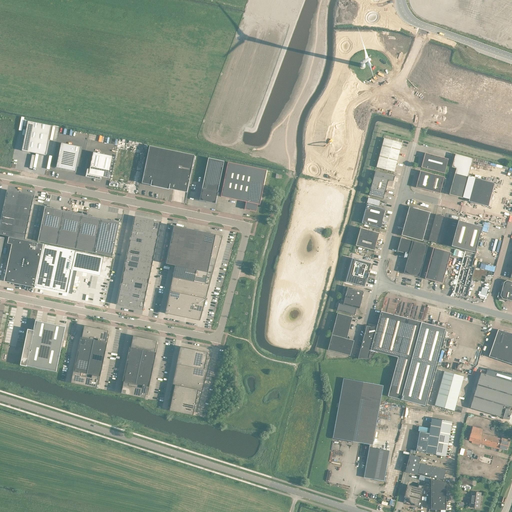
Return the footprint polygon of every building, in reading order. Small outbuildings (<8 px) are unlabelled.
[(413,121),(416,109),(390,102),(387,114),(413,121)] [(22,150),(46,155),(52,125),(28,121),(22,150)] [(376,167),(384,169),(394,172),(402,142),(384,138),(376,167)] [(56,167),(76,171),(81,147),(61,143),(56,167)] [(163,187),(169,189),(170,184),(174,185),(177,171),(191,174),(195,155),(150,146),(143,178),(164,183),(163,187)] [(89,174),(108,178),(113,156),(93,152),(89,174)] [(425,152),(421,167),(444,173),(448,159),(425,152)] [(455,154),(453,164),(452,167),(456,168),(457,167),(470,170),(473,158),(455,154)] [(205,176),(200,197),(216,201),(224,161),(198,156),(194,174),(205,176)] [(228,162),(221,196),(246,202),(245,209),(256,211),(258,204),(260,204),(267,170),(228,162)] [(456,168),(455,172),(468,176),(470,170),(457,167),(456,168)] [(420,170),(416,187),(440,193),(444,177),(420,170)] [(374,176),(388,179),(393,181),(395,176),(375,171),(374,176)] [(468,176),(455,172),(453,181),(459,183),(466,184),(468,176)] [(387,185),(388,179),(374,176),(372,181),(387,185)] [(475,178),(468,201),(488,206),(494,183),(475,178)] [(383,198),(387,185),(372,181),(369,195),(383,198)] [(453,181),(452,184),(450,189),(457,191),(459,183),(453,181)] [(459,183),(457,191),(456,196),(462,198),(466,184),(459,183)] [(0,234),(25,239),(34,195),(7,190),(0,223),(0,234)] [(367,204),(362,223),(380,228),(385,209),(367,204)] [(119,222),(114,221),(111,220),(110,220),(91,216),(90,216),(87,215),(77,213),(74,212),(73,212),(54,208),(53,208),(50,207),(45,206),(45,207),(45,208),(38,241),(112,256),(119,222)] [(408,211),(408,212),(418,215),(420,209),(414,208),(409,207),(408,211)] [(430,212),(420,209),(418,215),(428,218),(430,212)] [(416,221),(418,215),(408,212),(406,218),(416,221)] [(428,218),(418,215),(416,221),(427,224),(428,218)] [(134,216),(116,304),(143,310),(161,222),(134,216)] [(415,226),(416,221),(406,218),(404,223),(415,226)] [(458,220),(451,246),(475,252),(482,227),(458,220)] [(427,224),(416,221),(415,226),(425,229),(427,224)] [(413,232),(415,226),(404,223),(403,229),(413,232)] [(165,313),(179,316),(190,318),(200,320),(201,318),(201,317),(200,313),(202,313),(202,314),(203,311),(202,311),(202,310),(202,307),(203,307),(204,307),(204,304),(204,303),(204,300),(205,300),(206,297),(206,296),(206,293),(207,293),(208,290),(208,289),(208,286),(209,286),(210,283),(210,282),(210,280),(211,279),(211,280),(212,275),(213,272),(213,270),(213,268),(214,268),(215,265),(215,263),(214,261),(216,261),(217,258),(216,258),(216,256),(216,254),(217,254),(218,254),(218,251),(218,249),(218,247),(219,247),(220,244),(220,240),(221,240),(221,241),(223,236),(211,233),(210,237),(198,234),(180,231),(181,227),(174,226),(166,263),(175,265),(173,277),(172,279),(173,279),(172,282),(172,283),(171,283),(171,285),(171,286),(172,286),(171,289),(170,289),(169,292),(170,292),(171,293),(169,296),(168,296),(168,299),(169,300),(168,303),(167,303),(166,306),(167,306),(168,307),(166,310),(165,313)] [(425,229),(415,226),(413,232),(424,235),(425,229)] [(358,236),(377,241),(379,233),(360,228),(358,236)] [(412,238),(413,232),(403,229),(401,235),(412,238)] [(424,235),(413,232),(412,238),(422,241),(424,235)] [(12,244),(5,275),(17,277),(16,282),(35,286),(43,244),(31,241),(9,236),(7,243),(12,244)] [(374,250),(377,241),(358,236),(356,245),(374,250)] [(397,251),(409,254),(404,272),(419,277),(428,245),(412,240),(401,237),(397,251)] [(433,247),(425,278),(434,281),(442,250),(433,247)] [(442,283),(451,252),(442,250),(434,281),(442,283)] [(352,258),(349,270),(367,275),(371,263),(352,258)] [(364,286),(367,275),(349,270),(346,281),(364,286)] [(507,299),(511,300),(511,281),(507,280),(504,282),(502,290),(499,292),(497,297),(499,300),(504,301),(507,299)] [(340,303),(339,303),(337,310),(354,315),(356,308),(359,308),(362,300),(364,291),(344,286),(342,295),(340,303)] [(421,321),(421,322),(421,321),(407,318),(407,317),(407,318),(381,311),(381,310),(376,329),(375,329),(374,326),(364,328),(365,331),(362,344),(358,359),(368,358),(370,350),(398,357),(388,396),(401,399),(424,405),(445,327),(445,328),(421,322),(422,321),(421,321)] [(350,326),(352,317),(337,313),(335,322),(350,326)] [(21,365),(56,372),(65,326),(36,320),(36,319),(33,330),(28,329),(27,334),(28,334),(21,365)] [(335,322),(328,349),(349,337),(348,336),(347,336),(350,326),(335,322)] [(94,327),(84,325),(84,328),(82,328),(71,383),(96,388),(97,384),(98,385),(109,334),(108,334),(108,330),(98,328),(98,329),(94,329),(94,327)] [(498,329),(493,343),(502,345),(506,332),(498,329)] [(511,333),(506,332),(502,345),(510,348),(511,342),(511,333)] [(132,339),(131,338),(120,389),(122,390),(121,393),(145,398),(146,395),(147,395),(158,344),(156,344),(157,341),(133,336),(132,339)] [(349,337),(328,349),(350,355),(354,340),(349,339),(349,338),(349,337)] [(502,345),(493,343),(489,356),(497,359),(502,345)] [(502,345),(497,359),(505,362),(510,348),(502,345)] [(170,406),(169,410),(193,415),(194,411),(197,412),(197,410),(196,409),(198,406),(199,403),(198,402),(199,400),(200,399),(201,396),(200,396),(200,395),(202,392),(203,389),(202,389),(203,385),(204,385),(204,382),(203,382),(205,378),(206,376),(206,375),(205,375),(207,372),(208,369),(207,368),(209,365),(211,357),(207,356),(208,352),(201,351),(191,349),(180,346),(178,358),(178,360),(178,362),(177,362),(176,365),(177,365),(177,367),(177,369),(176,369),(175,372),(175,374),(175,376),(174,376),(174,379),(174,381),(174,383),(173,383),(172,385),(172,386),(173,390),(172,390),(171,389),(171,392),(171,396),(170,396),(169,399),(170,403),(169,403),(168,403),(168,406),(170,406)] [(486,374),(481,372),(470,408),(500,417),(500,416),(503,417),(503,418),(509,420),(510,417),(511,415),(511,411),(511,408),(511,373),(487,369),(486,374)] [(444,371),(434,405),(454,411),(461,412),(462,407),(456,405),(464,376),(463,376),(444,371)] [(383,385),(343,378),(333,437),(372,445),(383,385)] [(452,421),(432,418),(429,433),(419,431),(416,451),(446,456),(452,421)] [(483,429),(472,426),(469,437),(473,438),(471,443),(479,444),(479,443),(499,449),(499,447),(507,449),(510,440),(501,438),(482,433),(483,429)] [(389,450),(369,447),(364,477),(384,480),(389,450)] [(460,454),(471,458),(473,451),(461,448),(460,454)] [(418,473),(421,463),(419,462),(420,457),(410,454),(406,468),(405,471),(418,475),(418,473)] [(418,473),(437,478),(443,480),(446,469),(421,463),(418,473)] [(472,479),(461,476),(459,486),(465,488),(466,484),(471,485),(472,479)] [(431,479),(431,509),(435,509),(435,511),(445,511),(445,483),(431,479)] [(408,485),(403,502),(418,506),(422,489),(408,485)] [(481,492),(472,491),(470,506),(479,508),(481,492)]
